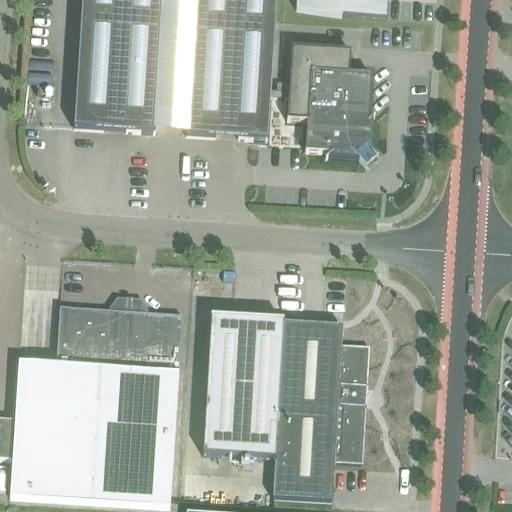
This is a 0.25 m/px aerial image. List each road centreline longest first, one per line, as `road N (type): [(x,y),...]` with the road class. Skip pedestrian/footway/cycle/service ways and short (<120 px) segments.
road 1 (unclassified): [(466,255),(27,220),(0,184)]
road 2 (unclassified): [(450,511),(466,255)]
road 3 (unclassified): [(466,255),(480,0)]
